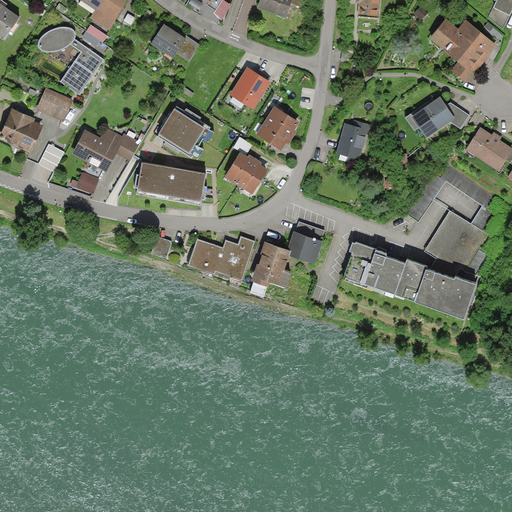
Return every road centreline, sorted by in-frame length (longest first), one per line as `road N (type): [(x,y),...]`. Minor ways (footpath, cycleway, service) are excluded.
road 1 (residential): [(324,67),(297,177),(266,213),(241,222),(135,220),(0,177)]
road 2 (residential): [(165,0),(225,35),(324,67)]
